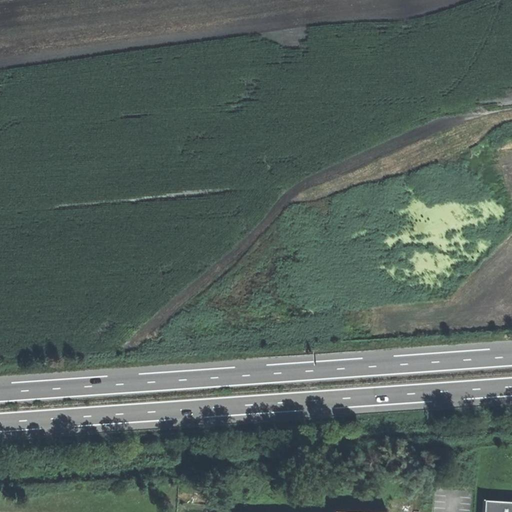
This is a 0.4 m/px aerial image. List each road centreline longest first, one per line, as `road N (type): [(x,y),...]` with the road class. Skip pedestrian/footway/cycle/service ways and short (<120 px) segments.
road 1 (motorway): [(0,422),(511,386)]
road 2 (motorway): [(511,356),(0,391)]
